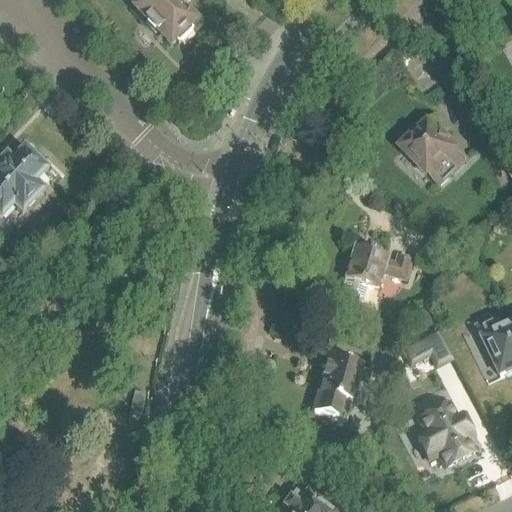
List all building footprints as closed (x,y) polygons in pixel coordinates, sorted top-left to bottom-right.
[(172,0),(171,1),(170,0),(132,0),(141,9),(136,14),(146,24),(145,25),(146,26),(144,28),(157,40),(159,38),(169,48),(173,44),(177,48),(192,34),(188,29),(193,25),(183,15),(185,13),(183,12),(188,7),(181,0),(174,0),(174,1),(173,0),(172,0)] [(459,156),(428,125),(400,153),(437,190),(463,164),(457,158),(459,156)] [(511,156),(500,137),(489,144),(503,168),(503,167),(508,176),(511,183),(511,156)] [(0,223),(13,209),(22,218),(42,197),(33,189),(46,176),(42,172),(47,167),(35,155),(29,161),(26,157),(13,169),(8,164),(0,171),(0,223)] [(433,239),(432,239),(419,257),(442,272),(454,253),(433,239)] [(361,306),(366,290),(378,293),(382,278),(403,283),(409,264),(395,260),(393,266),(385,264),(386,262),(354,253),(345,284),(340,300),(361,306)] [(419,335),(433,328),(425,312),(411,319),(419,335)] [(511,323),(510,320),(499,325),(497,320),(493,322),(495,327),(478,335),(500,380),(503,378),(510,382),(511,380),(511,323)] [(447,357),(436,337),(402,355),(410,370),(430,359),(432,365),(447,357)] [(397,343),(374,338),(369,361),(392,366),(397,343)] [(345,425),(360,371),(345,368),(347,364),(324,358),(320,370),(325,371),(313,417),(345,425)] [(445,401),(428,409),(432,416),(417,424),(424,437),(414,442),(428,467),(437,462),(444,474),(475,458),(469,445),(474,442),(461,417),(455,420),(445,401)] [(326,511),(299,493),(298,495),(292,491),(285,502),(288,504),(282,511),(326,511)]
